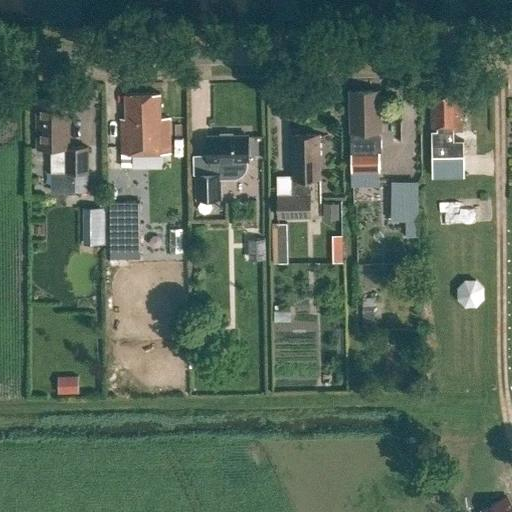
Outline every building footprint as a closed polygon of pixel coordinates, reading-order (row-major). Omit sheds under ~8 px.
[(373,91),(350,91),(352,172),(380,172),(379,153),(382,153),(381,136),(379,136),(379,131),(381,131),(380,97),(373,97),(373,91)] [(125,94),(125,118),(121,119),(122,155),(170,154),(169,118),(161,118),(161,93),(125,94)] [(462,95),(431,95),(432,158),(464,157),(464,141),(455,141),(454,129),(463,129),(462,95)] [(64,99),(38,99),(38,148),(51,148),(52,173),(65,173),(89,173),(89,147),(69,148),(68,122),(64,122),(64,99)] [(248,165),(248,161),(248,135),(207,136),(208,162),(209,162),(209,174),(196,175),(197,199),(221,198),(221,180),(235,179),(240,178),(244,174),(246,171),(248,165)] [(320,135),(293,135),(294,179),(320,179),(320,135)] [(420,236),(421,179),(394,179),(393,219),(407,219),(407,236),(420,236)] [(312,195),(278,195),(278,217),(312,217),(312,195)] [(340,218),(339,202),(324,203),(325,219),(340,218)] [(140,241),(140,205),(108,205),(108,240),(114,241),(127,241),(140,241)] [(272,224),(273,251),(285,251),(285,224),(272,224)] [(334,234),(334,261),(344,261),(344,234),(334,234)] [(265,239),(248,240),(249,259),(266,259),(265,239)] [(459,280),(460,304),(487,303),(485,279),(459,280)] [(60,393),(82,391),(81,375),(59,376),(60,393)] [(483,511),(511,511),(511,507),(507,497),(482,509),(483,511)]
